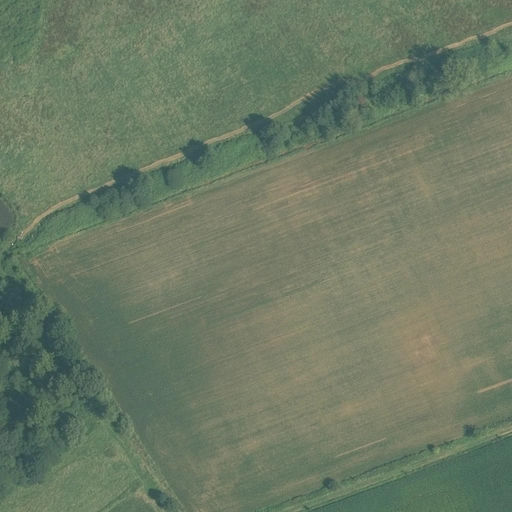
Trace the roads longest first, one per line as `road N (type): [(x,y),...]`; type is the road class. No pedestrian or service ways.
road 1 (track): [(511,25),(44,212),(0,256)]
road 2 (track): [(164,511),(32,317)]
road 3 (track): [(511,430),(295,511)]
